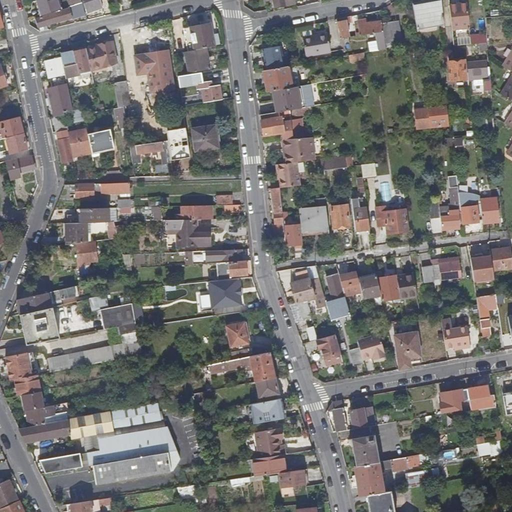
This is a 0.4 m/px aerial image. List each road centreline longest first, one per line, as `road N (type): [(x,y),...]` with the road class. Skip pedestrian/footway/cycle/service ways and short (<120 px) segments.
road 1 (residential): [(235,28),(263,271),(308,398)]
road 2 (residential): [(0,317),(49,182),(22,46)]
road 3 (residential): [(308,398),(511,359)]
road 4 (residential): [(22,46),(209,0)]
road 5 (residential): [(235,28),(382,0)]
